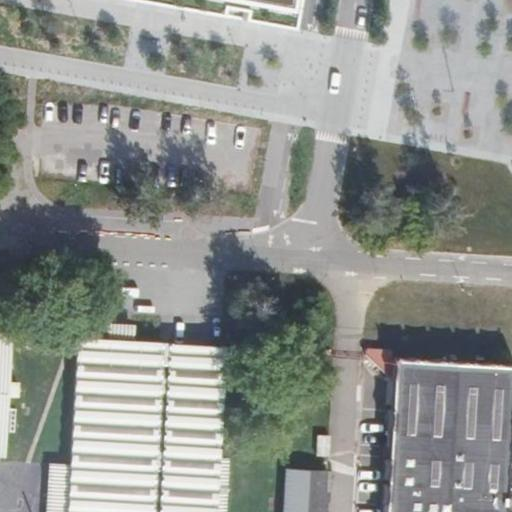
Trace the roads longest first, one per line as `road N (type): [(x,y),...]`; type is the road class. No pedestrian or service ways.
road 1 (residential): [(341,115),(0,55)]
road 2 (unclassified): [(0,242),(315,259)]
